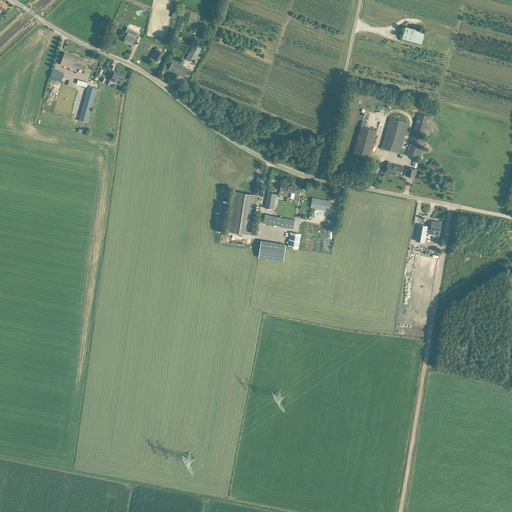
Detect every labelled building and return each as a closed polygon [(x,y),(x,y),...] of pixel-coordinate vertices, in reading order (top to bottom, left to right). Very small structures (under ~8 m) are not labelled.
[(405,27),(402,38),(421,44),(425,32),(405,27)] [(131,29),(128,28),(126,32),(127,33),(124,41),(129,43),(129,44),(132,45),(136,36),(130,33),(131,29)] [(201,48),(197,45),(194,44),(186,59),(193,63),(201,48)] [(156,48),(153,54),(150,58),(158,62),(163,53),(156,48)] [(88,61),(83,59),(65,53),(61,64),(73,69),(74,66),(85,70),(88,61)] [(184,76),(187,69),(183,66),(183,65),(173,60),(169,69),(177,73),(178,72),(179,73),(179,74),(184,76)] [(61,82),(64,74),(52,70),(50,78),(61,82)] [(121,84),(122,81),(124,77),(118,74),(118,73),(115,72),(112,78),(109,77),(106,84),(109,85),(111,80),(121,84)] [(71,111),(77,90),(61,85),(57,97),(66,99),(63,108),(71,111)] [(88,86),(79,120),(88,123),(97,89),(88,86)] [(421,152),(430,117),(418,113),(408,150),(401,148),(408,123),(390,118),(382,148),(400,153),(400,152),(407,153),(406,155),(420,158),(422,152),(421,152)] [(361,126),(353,154),(369,158),(377,131),(361,126)] [(403,167),(392,164),(388,163),(385,174),(385,172),(401,176),(403,167)] [(408,167),(407,171),(406,176),(414,178),(416,169),(408,167)] [(257,177),(255,189),(261,190),(263,178),(257,177)] [(280,191),(279,194),(287,196),(287,191),(288,191),(289,185),(281,183),(281,187),(280,191)] [(288,191),(287,191),(295,193),(294,197),(299,198),(300,190),(295,189),(296,186),(289,185),(288,191)] [(334,201),(335,192),(308,187),(307,196),(334,201)] [(233,192),(227,231),(251,235),(257,195),(233,192)] [(268,193),(265,206),(273,208),(276,194),(268,193)] [(315,199),(314,206),(326,209),(327,202),(315,199)] [(263,223),(293,229),(294,220),(265,214),(263,223)] [(431,228),(427,227),(426,233),(439,235),(441,223),(432,222),(431,228)] [(418,225),(415,240),(424,242),(426,233),(427,227),(427,226),(418,225)] [(290,232),(287,247),(298,249),(300,237),(303,238),(303,234),(290,232)] [(261,241),(258,257),(283,261),(286,245),(261,241)]
